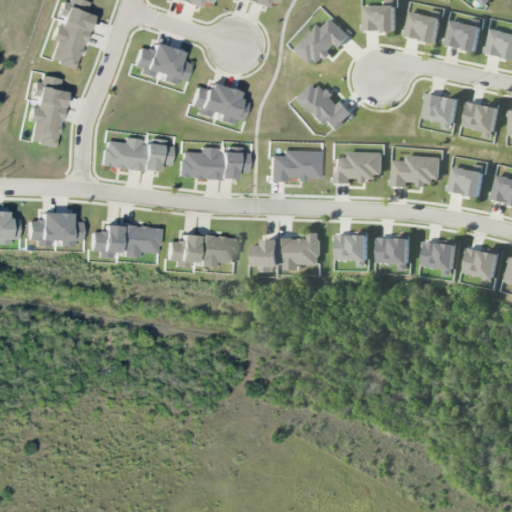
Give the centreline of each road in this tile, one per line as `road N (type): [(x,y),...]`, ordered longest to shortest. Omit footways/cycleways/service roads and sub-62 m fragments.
road 1 (residential): [(0,188),(422,214),(511,232)]
road 2 (residential): [(131,0),(84,125),(81,191)]
road 3 (residential): [(380,80),(413,65),(511,84)]
